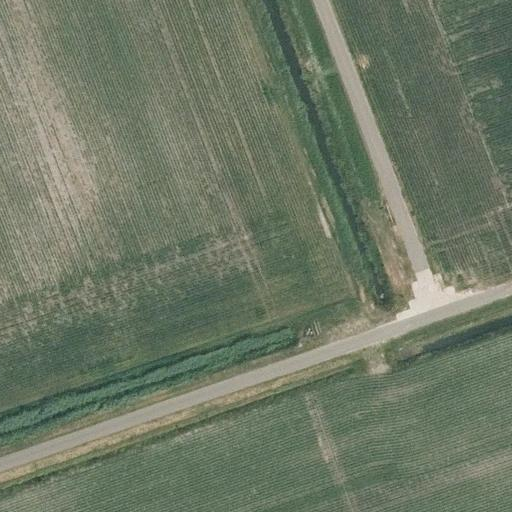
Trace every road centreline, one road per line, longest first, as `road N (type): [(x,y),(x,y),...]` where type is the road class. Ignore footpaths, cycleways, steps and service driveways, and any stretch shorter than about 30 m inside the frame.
road 1 (unclassified): [(0,465),(511,287)]
road 2 (track): [(293,0),(406,324)]
